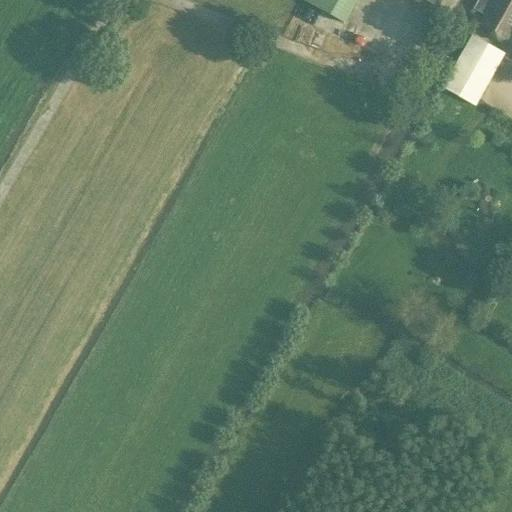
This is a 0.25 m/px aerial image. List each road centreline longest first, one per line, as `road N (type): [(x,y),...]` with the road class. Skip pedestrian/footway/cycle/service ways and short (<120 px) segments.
road 1 (track): [(171,0),(401,82),(451,0)]
road 2 (track): [(0,188),(104,0)]
